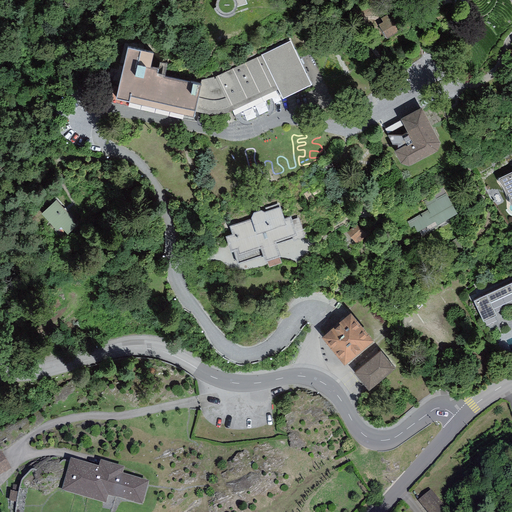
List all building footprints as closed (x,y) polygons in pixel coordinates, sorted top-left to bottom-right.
[(230,16),(233,14),(235,11),(237,8),(246,4),(245,0),(217,0),(216,1),(216,5),(216,8),(217,11),(219,13),(222,15),(226,16),(230,16)] [(383,24),(381,29),(387,40),(399,33),(396,28),(398,26),(394,18),(390,20),(388,16),(381,20),(383,24)] [(225,114),(232,111),(267,95),(269,94),(278,90),(282,99),(311,85),(291,41),(261,55),(261,56),(214,77),(201,79),(201,84),(164,77),(165,74),(158,73),(158,69),(150,67),(154,53),(127,47),(114,103),(193,121),(195,112),(204,114),(211,115),(218,115),(225,114)] [(411,113),(400,119),(401,120),(403,125),(407,133),(402,135),(402,136),(388,136),(392,144),(398,144),(400,149),(394,151),(401,164),(408,166),(437,150),(440,141),(422,108),(411,113)] [(511,171),(496,178),(509,198),(510,206),(511,206),(511,171)] [(435,197),(424,203),(428,210),(407,222),(414,234),(435,222),(436,225),(457,214),(446,193),(436,199),(435,197)] [(65,211),(56,201),(41,214),(57,231),(61,227),(67,235),(78,225),(65,211)] [(279,254),(275,242),(296,235),(290,216),(284,219),(280,207),(264,212),(261,210),(253,213),(251,219),(229,226),(232,234),(225,237),(231,252),(237,250),(238,255),(260,247),(264,259),(265,262),(280,257),(279,254)] [(366,236),(357,225),(347,234),(357,244),(366,236)] [(511,284),(477,303),(486,320),(509,308),(511,313),(511,284)] [(321,338),(344,366),(373,341),(350,314),(321,338)] [(395,368),(380,351),(354,374),(368,391),(395,368)] [(442,378),(433,383),(435,388),(445,383),(442,378)] [(2,456),(0,456),(0,474),(10,469),(2,456)] [(70,460),(61,492),(105,505),(107,498),(142,508),(149,484),(122,476),(124,470),(100,463),(99,469),(70,460)] [(431,491),(417,501),(425,511),(440,511),(445,509),(431,491)]
